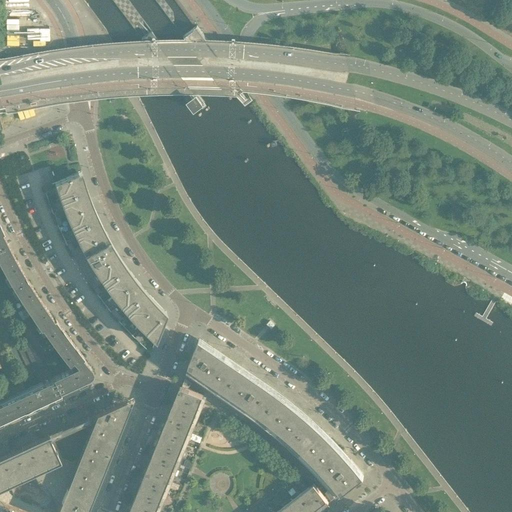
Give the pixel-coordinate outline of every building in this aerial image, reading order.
[(141,38),(194,109),(204,102),(151,30),(141,38)] [(74,244),(70,246),(75,256),(81,266),(87,276),(94,285),(98,282),(103,279),(111,289),(119,300),(128,310),(136,320),(146,330),(155,339),(165,315),(156,305),(147,295),(139,285),(131,275),(124,264),(127,262),(123,256),(122,257),(115,246),(108,234),(109,233),(105,227),(102,229),(96,217),(91,206),(85,194),(81,182),(76,169),(55,183),(59,194),(64,206),(69,218),(74,230),(80,241),(74,244)] [(58,222),(62,220),(58,209),(53,211),(58,222)] [(19,264),(13,254),(8,243),(2,232),(0,233),(0,263),(4,271),(10,282),(25,274),(19,264)] [(46,309),(41,300),(34,289),(25,274),(10,282),(20,297),(27,308),(33,318),(40,328),(41,327),(42,328),(54,319),(53,318),(46,309)] [(47,361),(6,300),(3,302),(43,364),(47,361)] [(119,311),(115,306),(112,309),(119,318),(123,315),(119,311)] [(75,346),(69,338),(61,327),(55,317),(53,318),(54,319),(42,328),(41,327),(40,328),(32,334),(46,354),(51,350),(42,336),(46,334),(56,347),(63,357),(68,363),(72,360),(75,363),(82,357),(84,356),(75,346)] [(188,364),(190,365),(183,382),(189,385),(196,375),(248,410),(265,423),(275,431),(285,439),(299,452),(308,461),(317,470),(331,487),(325,491),(331,499),(363,474),(354,463),(341,448),(332,438),(322,428),(307,415),(297,406),(286,397),(275,389),(263,381),(199,337),(188,364)] [(38,367),(25,339),(21,340),(34,368),(38,367)] [(32,369),(19,341),(15,343),(28,371),(32,369)] [(26,372),(13,344),(9,346),(22,374),(26,372)] [(92,375),(92,371),(91,367),(82,357),(75,363),(77,365),(52,377),(53,378),(31,388),(38,403),(60,393),(59,391),(88,378),(92,375)] [(20,370),(0,379),(0,383),(22,374),(20,370)] [(31,373),(20,378),(21,382),(33,376),(31,373)] [(9,383),(0,387),(0,391),(11,386),(9,383)] [(154,511),(168,480),(179,454),(203,394),(180,384),(128,511),(154,511)] [(0,420),(38,403),(31,388),(0,402),(0,420)] [(0,486),(6,484),(32,472),(38,481),(40,480),(45,489),(46,487),(53,498),(54,496),(59,503),(55,511),(85,511),(130,402),(127,400),(128,398),(125,399),(124,399),(0,455),(0,486)] [(314,511),(324,505),(324,504),(328,501),(314,482),(275,511),(314,511)]
